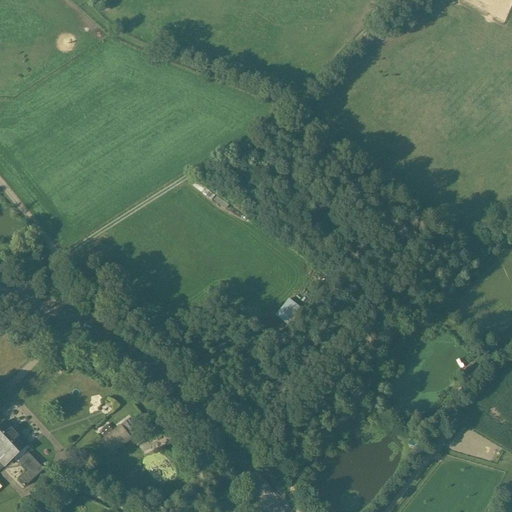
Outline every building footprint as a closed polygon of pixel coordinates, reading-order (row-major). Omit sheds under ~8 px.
[(291,298),(278,315),(291,325),(304,308),(291,298)] [(133,423),(129,419),(122,424),(132,438),(137,444),(145,439),(141,434),(146,430),(137,419),(133,423)] [(25,443),(6,421),(0,426),(0,440),(4,445),(0,448),(0,458),(5,464),(6,465),(14,457),(12,455),(25,443)] [(107,424),(100,431),(105,437),(112,429),(107,424)] [(122,424),(102,440),(112,453),(132,438),(122,424)] [(44,469),(29,452),(19,461),(28,471),(19,479),(26,486),(44,469)]
